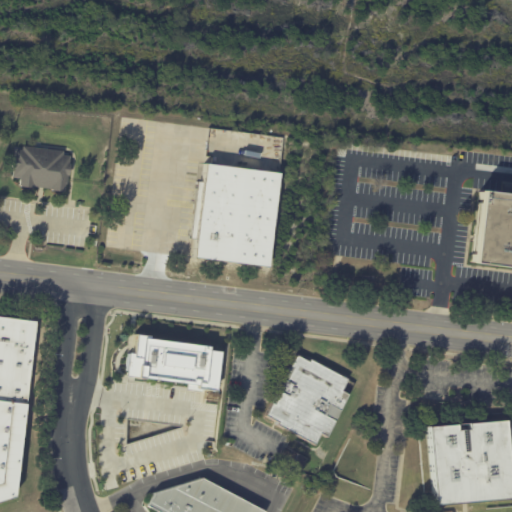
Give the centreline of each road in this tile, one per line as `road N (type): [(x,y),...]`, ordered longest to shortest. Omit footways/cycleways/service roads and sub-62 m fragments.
road 1 (tertiary): [(511,338),(86,284)]
road 2 (residential): [(86,284),(68,429),(83,511)]
